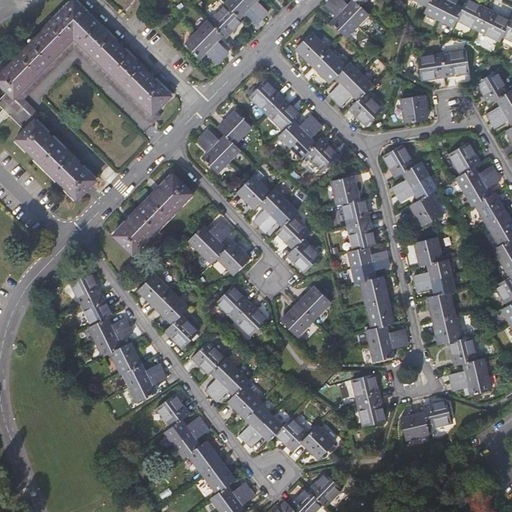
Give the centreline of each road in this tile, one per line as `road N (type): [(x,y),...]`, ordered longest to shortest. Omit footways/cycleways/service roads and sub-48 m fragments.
road 1 (residential): [(121,188),(31,97),(73,56),(166,144)]
road 2 (unclassified): [(39,511),(1,398),(2,350),(20,298),(73,237)]
road 3 (residential): [(73,237),(92,249),(246,463)]
road 4 (residential): [(364,142),(385,190),(421,347)]
road 5 (residential): [(166,144),(272,253)]
road 6 (residential): [(201,107),(93,0)]
road 7 (residential): [(364,142),(261,46)]
